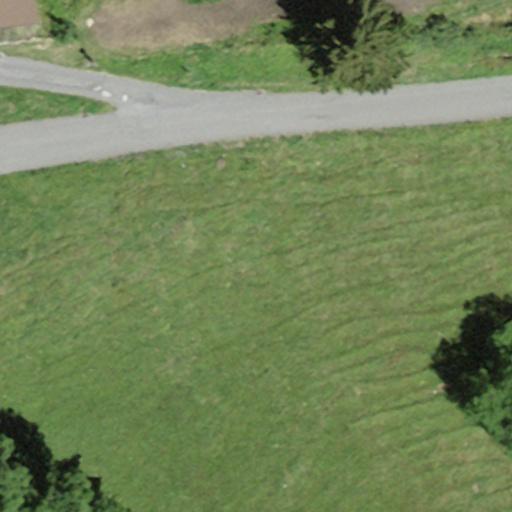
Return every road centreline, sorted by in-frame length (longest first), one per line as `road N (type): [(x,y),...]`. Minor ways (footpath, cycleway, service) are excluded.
road 1 (unclassified): [(199,122),(511,94)]
road 2 (unclassified): [(0,69),(145,90),(174,99),(199,122)]
road 3 (unclassified): [(0,149),(199,122)]
